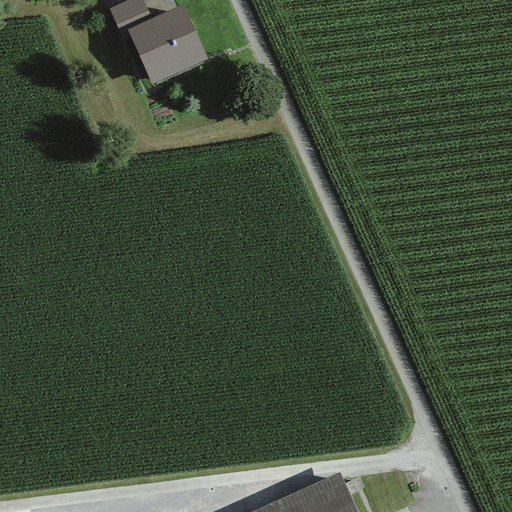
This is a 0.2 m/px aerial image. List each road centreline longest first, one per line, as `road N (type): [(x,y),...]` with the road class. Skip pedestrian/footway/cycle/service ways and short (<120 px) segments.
road 1 (residential): [(469,511),(238,0)]
road 2 (track): [(444,457),(0,509)]
